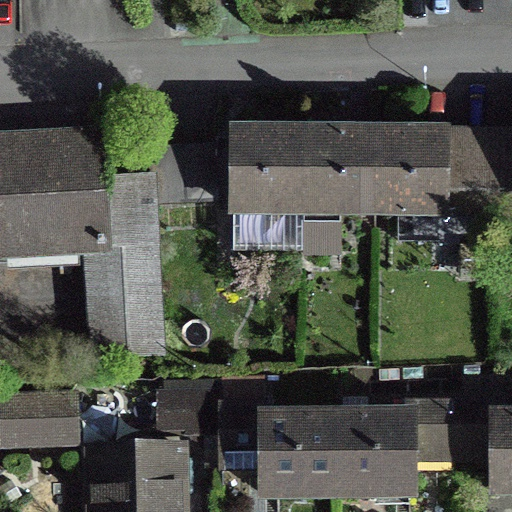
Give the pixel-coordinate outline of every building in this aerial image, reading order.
[(158,208),(183,206),(179,149),(153,151),(154,177),(109,180),(106,131),(0,137),(0,261),(7,261),(8,272),(79,268),(79,261),(83,261),(89,364),(167,359),(158,208)] [(511,178),(511,173),(509,136),(483,136),(459,136),(455,178),(483,178),(511,178)] [(444,215),(444,139),(432,139),(358,139),(287,138),(229,138),(229,150),(228,173),(228,213),(444,215)] [(228,173),(229,150),(215,150),(215,147),(179,149),(183,206),(215,205),(215,173),(228,173)] [(511,414),(501,415),(501,401),(405,402),(405,413),(368,413),(368,398),(342,398),(342,413),(265,413),(265,378),(219,378),(219,382),(163,382),(163,392),(155,392),(155,437),(204,437),(204,472),(218,472),(218,480),(258,480),(258,508),(271,508),(417,508),(417,467),(429,467),(478,466),(487,466),(487,505),(511,504),(511,414)] [(0,442),(0,452),(79,449),(77,394),(0,396),(0,442)] [(191,511),(190,446),(134,447),(81,448),(82,511),(191,511)]
